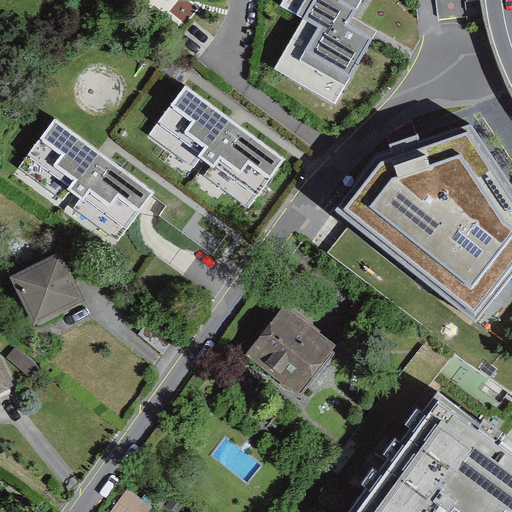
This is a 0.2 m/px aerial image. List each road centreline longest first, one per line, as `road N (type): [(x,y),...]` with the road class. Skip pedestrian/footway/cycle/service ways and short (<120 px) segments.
road 1 (residential): [(81,511),(327,172),(455,65)]
road 2 (unknown): [(206,335),(293,403),(337,360)]
